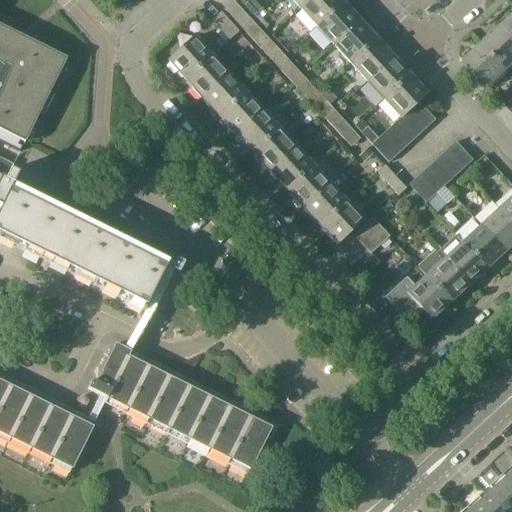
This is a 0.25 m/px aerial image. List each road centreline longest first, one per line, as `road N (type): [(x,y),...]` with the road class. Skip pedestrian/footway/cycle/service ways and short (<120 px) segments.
road 1 (residential): [(104,56),(97,147),(359,439)]
road 2 (residential): [(420,385),(141,91),(128,54)]
road 3 (tertiary): [(406,496),(511,399)]
road 4 (residential): [(511,143),(423,44)]
road 5 (residential): [(420,385),(511,301)]
